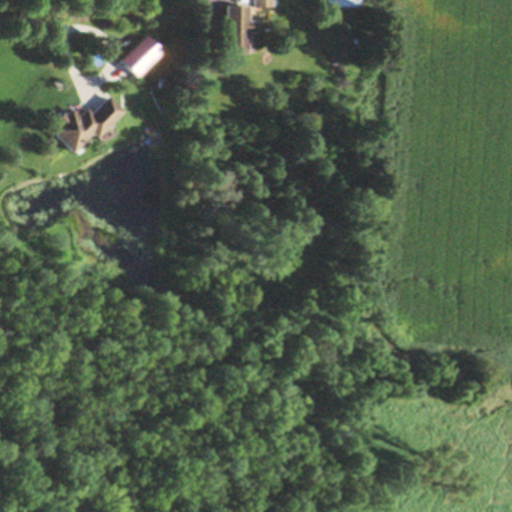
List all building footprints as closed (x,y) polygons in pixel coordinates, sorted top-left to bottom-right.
[(251,0),(269,0),(269,9),(251,9),(251,0)] [(322,0),(356,0),(357,8),(322,8),(322,0)] [(223,7),(247,7),(246,22),(255,22),(254,34),(246,34),(245,56),(222,55),(223,7)] [(353,37),(361,34),(364,42),(356,45),(353,37)] [(160,79),(169,80),(168,89),(160,88),(160,79)] [(121,113),(94,140),(89,135),(70,155),(47,132),(54,125),(52,123),(60,114),(63,116),(68,111),(76,118),(84,110),(88,115),(106,97),(121,113)]
